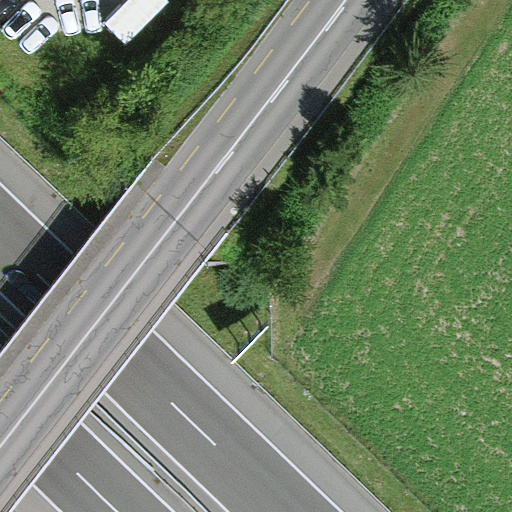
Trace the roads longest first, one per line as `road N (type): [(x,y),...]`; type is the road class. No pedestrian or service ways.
road 1 (tertiary): [(0,446),(346,0)]
road 2 (motorway): [(283,511),(0,242)]
road 3 (motorway): [(0,391),(124,511)]
